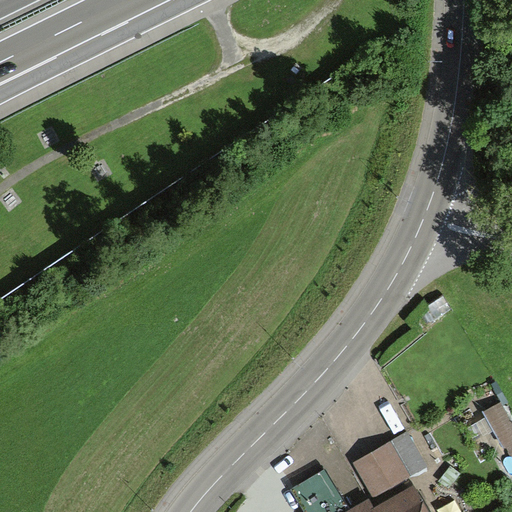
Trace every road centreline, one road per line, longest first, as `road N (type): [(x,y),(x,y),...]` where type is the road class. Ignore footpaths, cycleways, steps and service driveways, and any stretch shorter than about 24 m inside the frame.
road 1 (tertiary): [(424,218),(393,280),(341,352),(190,511)]
road 2 (tertiary): [(464,0),(455,102),(424,218)]
road 3 (motorway): [(0,62),(125,0)]
